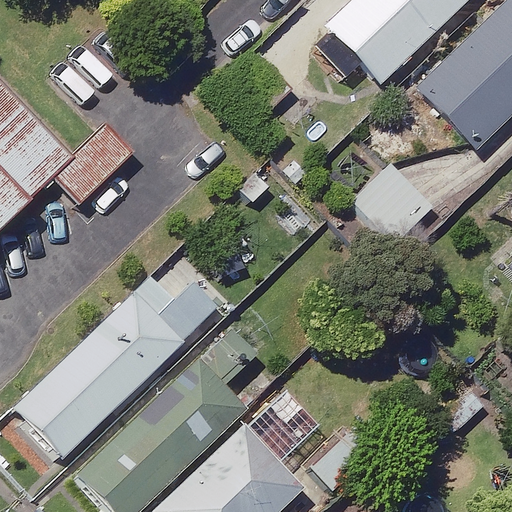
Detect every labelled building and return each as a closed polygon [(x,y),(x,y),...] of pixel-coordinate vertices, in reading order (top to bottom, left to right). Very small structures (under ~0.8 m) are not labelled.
[(469,0),(354,0),(352,3),(349,0),(316,0),(298,18),(373,94),(469,0)] [(511,114),(511,3),(414,98),(469,156),(511,114)] [(287,93),(250,59),(218,96),(254,129),(287,93)] [(0,215),(24,193),(0,166),(0,215)] [(426,217),(379,169),(341,207),(388,254),(426,217)] [(215,316),(168,266),(6,416),(53,467),(215,316)] [(248,362),(224,338),(69,486),(93,511),(138,511),(234,421),(211,397),(248,362)] [(468,373),(428,410),(455,439),(495,402),(468,373)] [(294,473),(322,505),(385,449),(357,417),(294,473)] [(275,464),(244,430),(155,511),(280,511),(285,508),(258,479),(275,464)]
